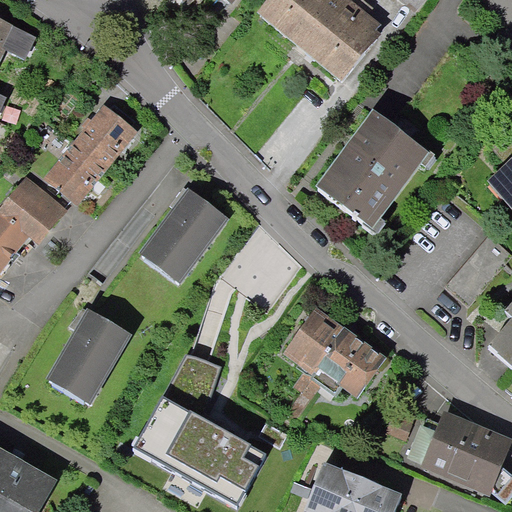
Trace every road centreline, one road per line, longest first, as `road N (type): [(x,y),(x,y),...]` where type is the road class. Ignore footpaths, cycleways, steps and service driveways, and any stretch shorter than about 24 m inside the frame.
road 1 (residential): [(511,420),(285,223),(190,125)]
road 2 (residential): [(190,125),(34,304),(0,313)]
road 3 (residential): [(0,427),(148,511)]
